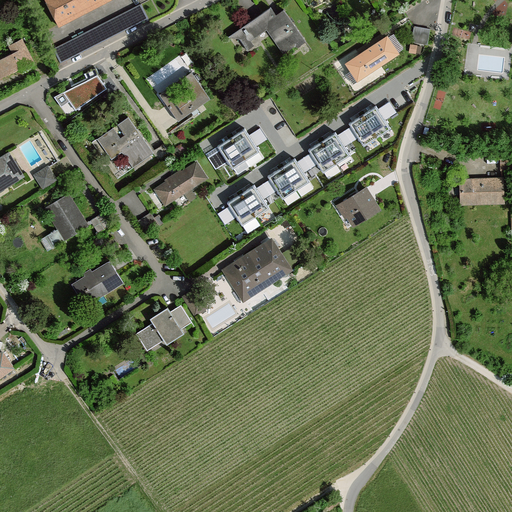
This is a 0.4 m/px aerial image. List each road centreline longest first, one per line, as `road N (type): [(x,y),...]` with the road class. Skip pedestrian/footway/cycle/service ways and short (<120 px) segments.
road 1 (unclassified): [(348,511),(355,484),(410,410),(437,341),(436,292),(404,164),(448,0)]
road 2 (residential): [(48,355),(166,281),(34,89)]
road 3 (residential): [(34,89),(208,0)]
road 4 (track): [(162,511),(67,380)]
